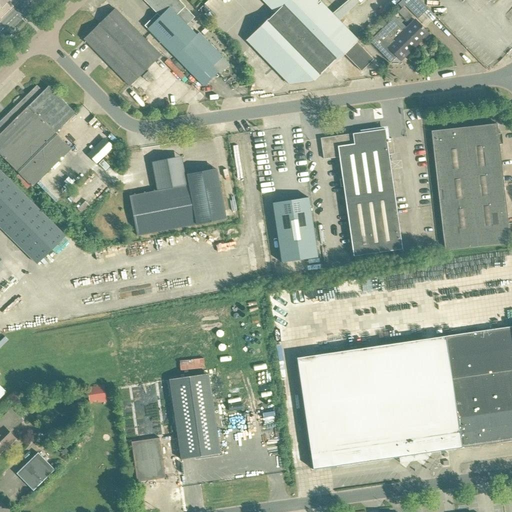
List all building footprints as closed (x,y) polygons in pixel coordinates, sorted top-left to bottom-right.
[(167,49),(195,22),(192,19),(194,17),(184,7),(185,7),(178,0),(143,0),(160,17),(148,29),(167,49)] [(262,0),(275,13),(246,41),(289,84),(313,81),(328,66),(329,68),(344,53),(361,71),(373,59),(356,42),(357,40),(318,0),(262,0)] [(417,19),(424,13),(428,9),(418,0),(402,0),(398,4),(402,9),(398,12),(407,21),(411,17),(403,8),(405,6),(417,19)] [(105,3),(97,10),(101,14),(109,7),(105,3)] [(160,56),(115,9),(83,40),(129,86),(160,56)] [(392,19),(387,24),(383,20),(366,37),(370,41),(369,41),(390,63),(398,63),(400,61),(428,34),(414,20),(403,31),(392,19)] [(195,22),(167,49),(203,86),(220,70),(222,72),(229,65),(222,58),(223,57),(199,33),(197,35),(190,28),(196,23),(195,22)] [(148,71),(142,77),(147,82),(153,76),(148,71)] [(55,133),(75,113),(48,86),(43,92),(36,86),(0,121),(0,155),(32,187),(71,149),(55,133)] [(496,124),(431,131),(444,251),(510,243),(496,124)] [(384,130),(320,139),(323,160),(339,157),(353,256),(402,249),(388,155),(394,154),(392,139),(385,140),(384,130)] [(156,191),(186,185),(180,157),(151,162),(156,191)] [(156,191),(129,196),(137,236),(226,219),(216,169),(186,175),(188,185),(186,185),(156,191)] [(64,235),(0,171),(0,227),(36,263),(64,235)] [(272,203),(281,262),(317,257),(308,197),(272,203)] [(426,459),(426,453),(511,440),(511,326),(296,357),(312,469),(398,457),(399,463),(426,459)] [(205,365),(205,357),(189,358),(190,366),(205,365)] [(180,460),(220,454),(208,374),(168,380),(180,460)] [(87,387),(90,404),(92,403),(92,401),(97,400),(97,403),(106,401),(103,385),(87,387)] [(0,429),(0,452),(6,446),(7,447),(15,439),(9,433),(22,420),(10,408),(0,418),(0,427),(1,429),(0,429)] [(137,482),(165,478),(159,438),(131,442),(137,482)] [(16,474),(33,491),(54,470),(37,453),(16,474)]
